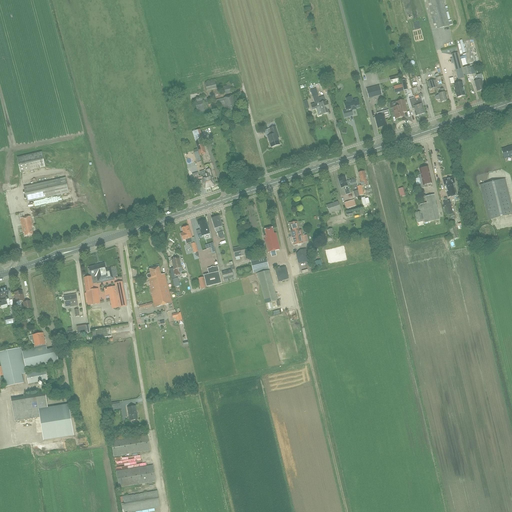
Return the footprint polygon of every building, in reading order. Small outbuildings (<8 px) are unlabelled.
[(430,0),(437,29),(449,26),(443,0),(430,0)] [(459,79),(465,77),(458,52),(452,54),(459,79)] [(465,76),(471,75),(469,66),(463,68),(465,76)] [(476,75),(477,80),(474,81),(477,91),(484,89),(482,81),(483,80),(482,74),(476,75)] [(400,82),(399,76),(389,78),(391,84),(400,82)] [(205,83),(205,86),(207,91),(217,89),(216,83),(215,80),(205,83)] [(429,89),(434,88),(437,87),(435,80),(432,81),(427,82),(429,89)] [(457,97),(465,95),(462,82),(454,84),(457,97)] [(403,91),(401,84),(393,86),(395,93),(403,91)] [(230,85),(229,85),(220,87),(222,94),(231,91),(230,85)] [(380,85),(367,89),(369,96),(382,93),(380,85)] [(414,93),(415,97),(421,114),(425,113),(422,104),(421,104),(420,101),(419,97),(418,98),(417,95),(418,94),(419,94),(417,87),(412,88),(414,93)] [(437,100),(440,100),(441,102),(448,100),(445,92),(444,93),(443,89),(440,90),(441,91),(440,91),(440,93),(438,93),(439,95),(436,96),(435,97),(436,100),(437,100)] [(227,115),(238,112),(233,95),(209,102),(210,107),(224,104),(225,106),(223,107),(224,110),(226,110),(227,115)] [(321,104),(320,101),(318,95),(313,96),(315,104),(311,105),(312,110),(316,109),(318,116),(329,113),(326,102),(321,104)] [(197,114),(210,110),(206,96),(194,99),(197,114)] [(416,116),(421,114),(415,97),(409,99),(412,109),(414,108),(416,116)] [(345,118),(353,115),(352,110),(359,108),(357,100),(352,101),(352,100),(347,101),(347,102),(344,103),(346,111),(343,112),(345,118)] [(394,108),(396,119),(404,117),(403,112),(407,112),(404,100),(397,102),(398,107),(394,108)] [(378,117),(376,117),(378,128),(387,125),(383,112),(377,113),(378,117)] [(356,120),(359,133),(367,131),(364,118),(356,120)] [(271,148),(280,144),(277,138),(279,137),(275,127),(269,129),(272,135),(267,137),(271,148)] [(193,132),(196,140),(201,138),(198,130),(193,132)] [(198,152),(205,150),(201,139),(195,141),(198,152)] [(511,146),(510,147),(510,148),(502,150),(504,158),(511,155),(511,146)] [(42,153),(18,158),(21,172),(45,167),(42,153)] [(419,169),(421,174),(419,175),(418,176),(418,178),(419,178),(420,184),(421,188),(425,187),(424,185),(431,183),(428,167),(419,169)] [(210,187),(214,186),(210,174),(211,173),(210,169),(205,171),(206,174),(205,174),(208,184),(209,183),(210,187)] [(358,173),(361,181),(360,182),(362,186),(368,185),(365,171),(358,173)] [(208,184),(205,174),(198,176),(197,173),(192,175),(194,182),(201,180),(204,189),(210,187),(209,183),(208,184)] [(338,179),(341,188),(343,187),(345,194),(350,193),(345,177),(338,179)] [(448,197),(452,196),(453,200),(458,199),(457,195),(458,195),(453,177),(443,180),(444,185),(445,185),(448,197)] [(27,203),(68,193),(65,179),(24,188),(27,203)] [(489,220),(511,214),(511,207),(505,179),(480,185),(489,220)] [(418,224),(424,223),(440,219),(434,195),(425,197),(427,203),(420,205),(420,204),(417,205),(419,212),(414,213),(417,223),(418,223),(418,224)] [(344,203),(346,209),(356,206),(354,200),(344,203)] [(329,214),(340,210),(338,202),(334,204),(327,207),(329,214)] [(447,216),(453,214),(450,204),(444,206),(447,216)] [(20,219),(23,234),(24,234),(25,237),(32,235),(31,227),(32,227),(30,217),(25,218),(23,213),(19,214),(20,219)] [(216,231),(216,232),(218,236),(224,234),(222,230),(223,230),(222,226),(219,216),(211,219),(215,231),(216,231)] [(198,237),(209,234),(205,221),(198,223),(200,230),(196,231),(198,237)] [(294,245),(304,243),(302,234),(301,234),(300,230),(299,231),(297,222),(289,224),(294,245)] [(451,239),(458,238),(455,222),(447,224),(451,239)] [(488,225),(487,225),(486,225),(484,225),(483,226),(482,227),(481,228),(480,229),(480,230),(479,231),(479,233),(479,234),(480,235),(480,237),(481,238),(482,239),(483,239),(484,240),(486,240),(487,240),(488,240),(490,240),(491,239),(492,238),(493,237),(494,236),(494,235),(494,233),(494,232),(494,231),(494,229),(493,228),(492,227),(491,226),(490,226),(488,225)] [(184,227),(182,228),(184,236),(181,237),(183,240),(192,238),(191,235),(188,226),(186,227),(185,226),(184,227)] [(275,251),(280,250),(276,233),(273,234),(272,228),(265,230),(266,236),(264,236),(265,240),(268,253),(270,252),(271,256),(276,255),(275,251)] [(235,257),(246,255),(244,247),(233,249),(235,257)] [(298,263),(304,262),(306,273),(311,272),(310,261),(309,261),(306,249),(300,250),(296,254),(298,263)] [(174,269),(181,268),(179,258),(172,260),(173,268),(170,268),(172,278),(174,284),(175,287),(176,287),(175,284),(176,284),(175,277),(176,277),(174,269)] [(249,268),(252,268),(254,273),(269,270),(266,258),(251,262),(251,265),(249,265),(249,268)] [(89,272),(90,272),(91,275),(98,274),(100,281),(107,279),(104,264),(89,268),(89,269),(88,269),(88,270),(88,272),(89,272)] [(208,268),(209,274),(212,286),(222,283),(219,271),(218,266),(208,268)] [(154,308),(172,303),(165,274),(161,275),(159,267),(149,270),(150,274),(149,274),(150,278),(148,278),(149,282),(148,282),(154,308)] [(286,267),(280,268),(279,267),(277,268),(278,269),(275,270),(278,282),(289,279),(286,267)] [(234,277),(233,277),(236,276),(234,269),(231,270),(231,269),(222,272),(224,280),(234,277)] [(93,290),(91,277),(84,278),(88,306),(99,304),(97,289),(93,290)] [(109,295),(111,308),(126,305),(122,282),(108,285),(108,284),(102,285),(103,290),(104,290),(105,295),(109,295)] [(2,300),(0,300),(0,306),(7,305),(5,296),(8,295),(6,288),(0,289),(0,297),(1,298),(2,300)] [(24,301),(22,291),(14,293),(16,302),(24,301)] [(70,307),(78,306),(76,295),(64,297),(65,305),(69,304),(70,307)] [(18,318),(24,317),(24,320),(28,319),(27,314),(24,314),(24,310),(17,311),(18,318)] [(173,319),(175,318),(176,322),(182,320),(180,312),(171,314),(173,319)] [(18,333),(29,331),(27,322),(16,323),(18,333)] [(78,334),(87,332),(85,324),(76,326),(78,334)] [(110,328),(92,331),(93,339),(111,336),(110,328)] [(25,369),(58,361),(55,348),(47,350),(44,341),(45,340),(45,337),(44,337),(43,333),(32,335),(33,338),(32,339),(33,344),(34,344),(35,348),(21,352),(25,369)] [(0,358),(6,387),(24,383),(16,349),(0,352),(0,358)] [(28,382),(42,379),(40,371),(27,374),(28,382)] [(50,431),(70,428),(67,409),(49,412),(45,392),(25,395),(26,399),(11,402),(14,421),(48,416),(50,431)] [(129,421),(138,419),(135,406),(127,408),(129,421)] [(113,456),(150,450),(147,434),(110,440),(113,456)] [(118,487),(155,481),(153,465),(115,471),(118,487)] [(122,511),(130,511),(160,507),(157,491),(120,498),(122,511)]
